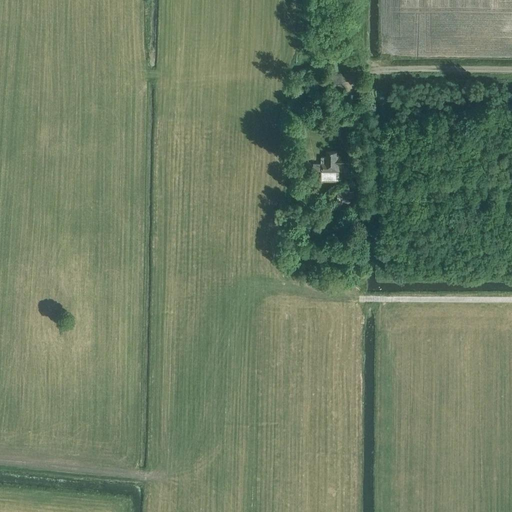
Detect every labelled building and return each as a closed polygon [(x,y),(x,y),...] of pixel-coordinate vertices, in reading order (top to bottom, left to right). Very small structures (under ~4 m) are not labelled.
[(326,88),(341,88),(341,74),(326,74),(326,88)] [(336,156),(336,152),(326,151),(326,157),(321,157),(321,164),(313,164),(313,171),(321,171),(321,180),(338,180),(338,171),(339,171),(339,165),(349,165),(349,158),(339,158),(339,156),(336,156)] [(364,177),(355,177),(355,187),(364,187),(364,177)] [(338,203),(350,202),(349,190),(337,191),(338,203)] [(295,233),(310,233),(311,218),(296,218),(295,233)]
